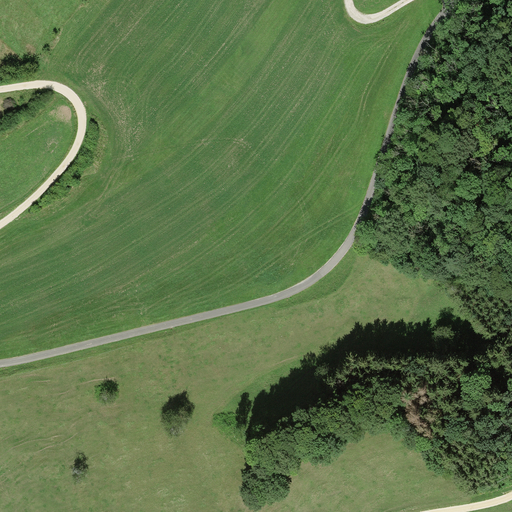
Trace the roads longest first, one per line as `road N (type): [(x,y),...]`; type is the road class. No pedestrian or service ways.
road 1 (unclassified): [(458,0),(415,58),(367,216),(307,285),(0,365)]
road 2 (track): [(0,89),(64,90),(81,118),(66,161),(0,223)]
